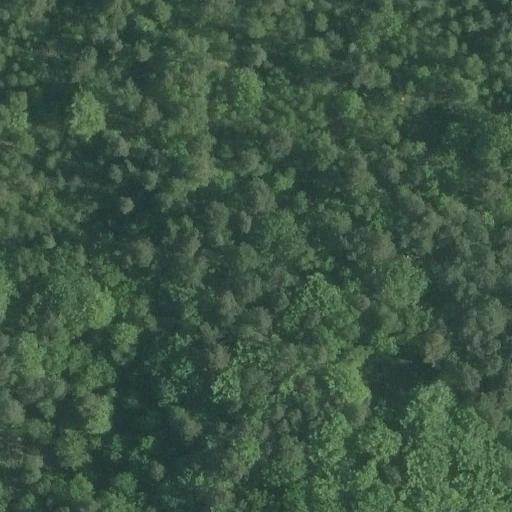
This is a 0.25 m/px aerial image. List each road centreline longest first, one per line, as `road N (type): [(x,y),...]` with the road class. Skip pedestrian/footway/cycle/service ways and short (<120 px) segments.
road 1 (track): [(511,155),(185,285),(0,309)]
road 2 (track): [(183,511),(185,285)]
